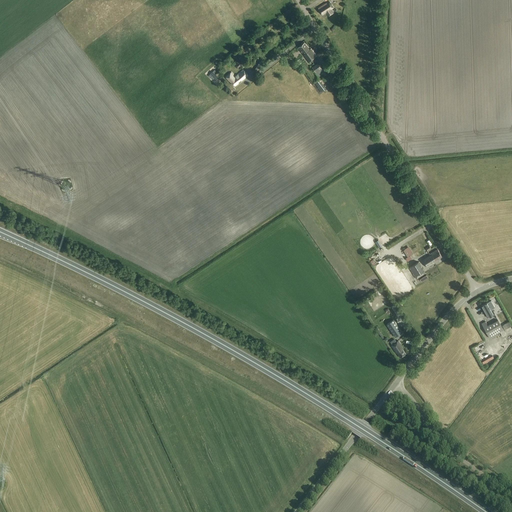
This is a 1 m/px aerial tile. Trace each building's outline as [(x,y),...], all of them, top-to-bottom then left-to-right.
[(328,17),(334,13),(332,9),(334,8),(329,0),(318,8),(323,16),(326,14),(328,17)] [(309,49),(304,43),(297,48),(300,52),(307,61),(315,55),(310,48),(309,49)] [(246,56),(251,53),(246,44),(241,47),(246,56)] [(238,49),(233,54),(237,58),(242,54),(238,49)] [(236,62),(237,63),(235,65),(238,69),(241,66),(242,67),(245,65),(244,64),(247,61),(242,55),(239,59),(236,62)] [(316,72),(321,68),(318,63),(312,67),(316,72)] [(242,82),(249,76),(243,69),(235,76),(232,72),(226,76),(235,87),(239,84),(239,83),(241,81),(242,82)] [(216,80),(219,77),(213,72),(210,74),(216,80)] [(321,93),(326,89),(320,80),(315,83),(321,93)] [(415,227),(418,232),(424,228),(420,223),(415,227)] [(427,256),(422,259),(427,267),(435,263),(434,261),(442,256),(438,249),(429,254),(429,255),(427,257),(427,256)] [(415,260),(422,255),(420,251),(412,256),(415,260)] [(416,279),(426,273),(419,262),(409,268),(416,279)] [(360,307),(368,302),(365,298),(358,303),(360,307)] [(494,307),(490,300),(487,302),(481,305),(484,309),(483,309),(485,313),(484,313),(487,317),(494,313),(491,309),(494,307)] [(393,320),(386,325),(395,337),(402,332),(393,320)] [(504,331),(498,320),(487,326),(485,322),(482,323),(490,338),(500,333),(503,337),(506,335),(504,331)] [(505,330),(511,326),(509,322),(502,325),(505,330)] [(400,358),(405,354),(402,349),(403,348),(397,341),(391,346),(400,358)]
